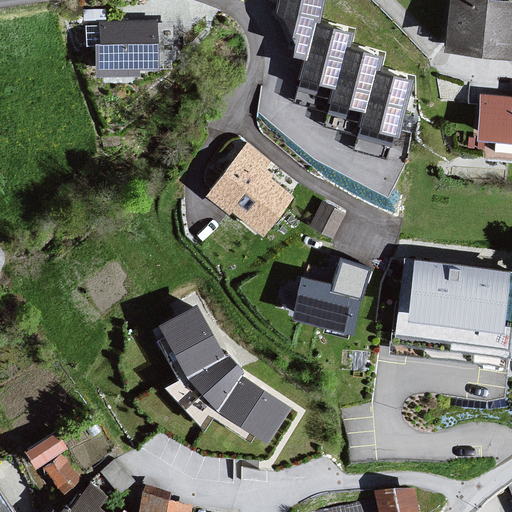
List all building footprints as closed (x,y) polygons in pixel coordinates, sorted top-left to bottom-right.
[(323,0),(282,0),(279,12),(296,52),(307,55),(298,92),(335,102),(333,111),(340,112),(366,119),(363,133),(391,140),(405,86),(375,78),(380,61),(345,52),(350,32),(317,23),(323,0)] [(511,55),(511,0),(446,0),(441,47),(511,55)] [(94,31),(95,71),(173,69),(172,22),(97,23),(97,31),(94,31)] [(511,82),(510,99),(478,95),(473,136),(511,140),(511,82)] [(258,236),(291,195),(269,177),(272,173),(264,167),(270,160),(246,141),(204,192),(258,236)] [(324,201),(311,224),(332,235),(344,212),(324,201)] [(511,312),(511,267),(401,256),(391,339),(508,352),(511,312)] [(330,283),(299,273),(289,314),(351,328),(356,297),(367,265),(341,257),(330,283)] [(241,374),(242,372),(228,357),(225,358),(196,311),(161,330),(190,380),(219,409),(266,440),(288,404),(240,376),(241,374)] [(30,460),(65,446),(58,427),(22,442),(30,460)] [(60,488),(81,472),(61,446),(41,462),(60,488)] [(0,482),(0,511),(10,511),(16,509),(0,482)] [(109,496),(90,483),(70,511),(103,511),(100,510),(109,496)] [(381,511),(417,511),(412,488),(378,495),(381,511)] [(176,503),(148,498),(145,511),(189,511),(191,506),(176,503)]
